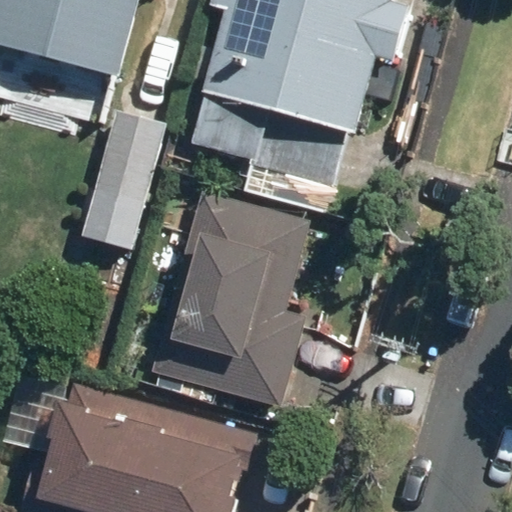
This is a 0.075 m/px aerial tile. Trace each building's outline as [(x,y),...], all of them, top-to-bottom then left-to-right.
[(0,0),(0,45),(126,79),(146,0),(0,0)] [(385,59),(402,64),(419,6),(403,2),(403,0),(214,0),(212,8),(231,13),(194,145),(331,183),(345,132),(363,137),(385,59)] [(90,190),(141,205),(165,126),(113,111),(90,190)] [(307,317),(286,311),(310,223),(199,193),(151,374),(282,409),(307,317)] [(18,511),(244,511),(265,437),(79,385),(59,456),(36,450),(18,511)]
